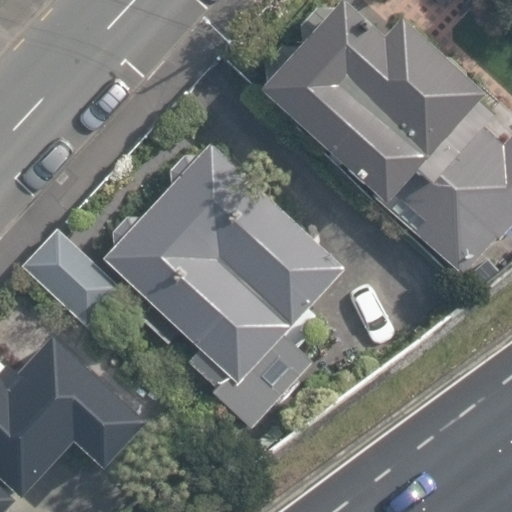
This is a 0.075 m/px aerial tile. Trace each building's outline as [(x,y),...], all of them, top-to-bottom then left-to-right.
[(0,0),(0,10),(9,0),(0,0)] [(511,118),(492,89),(346,2),(267,77),(470,280),(511,240),(511,118)] [(339,260),(192,126),(88,239),(235,374),(339,260)] [(116,278),(55,222),(20,260),(80,316),(116,278)] [(0,365),(0,459),(37,493),(86,440),(123,474),(164,429),(64,338),(21,385),(0,365)] [(0,511),(15,511),(25,502),(0,479),(0,511)]
